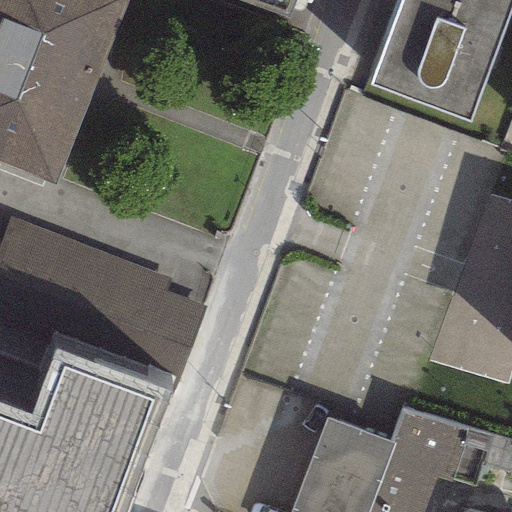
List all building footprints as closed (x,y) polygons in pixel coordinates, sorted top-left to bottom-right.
[(0,0),(0,164),(53,185),(126,0),(0,0)] [(236,0),(288,18),(294,0),(236,0)] [(511,0),(398,0),(366,83),(468,122),(511,2),(511,0)] [(168,281),(7,218),(0,235),(0,406),(27,417),(53,352),(169,398),(205,308),(164,292),(168,281)] [(0,511),(127,511),(169,398),(53,352),(27,417),(0,406),(0,511)] [(399,411),(387,443),(392,445),(366,511),(421,511),(434,480),(448,484),(466,430),(399,411)] [(387,443),(325,420),(290,511),(366,511),(392,445),(387,443)]
